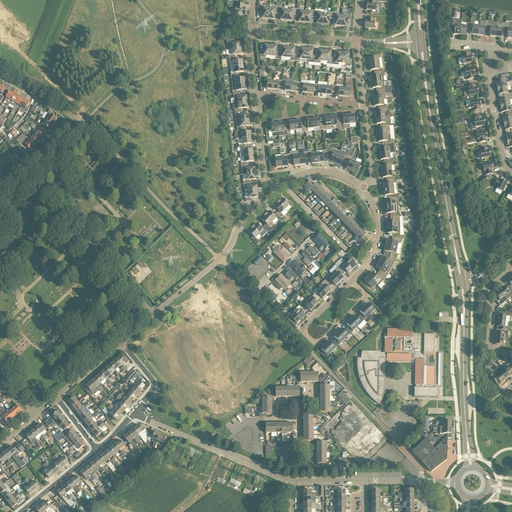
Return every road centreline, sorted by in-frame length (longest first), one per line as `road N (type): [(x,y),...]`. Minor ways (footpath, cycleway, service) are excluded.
road 1 (residential): [(422,482),(419,466),(255,294)]
road 2 (residential): [(312,482),(312,452),(299,443),(294,401),(276,401),(274,418),(251,419),(215,449)]
road 3 (unclassified): [(218,258),(83,121)]
road 4 (tertiary): [(450,226),(421,45)]
road 5 (residential): [(152,314),(26,182)]
road 6 (residential): [(351,280),(367,296),(317,345),(302,330),(339,293)]
road 7 (residential): [(511,173),(485,68),(493,54),(511,52)]
road 8 (tertiary): [(470,467),(463,332)]
road 9 (residential): [(511,352),(490,348),(493,305),(485,290),(511,259)]
